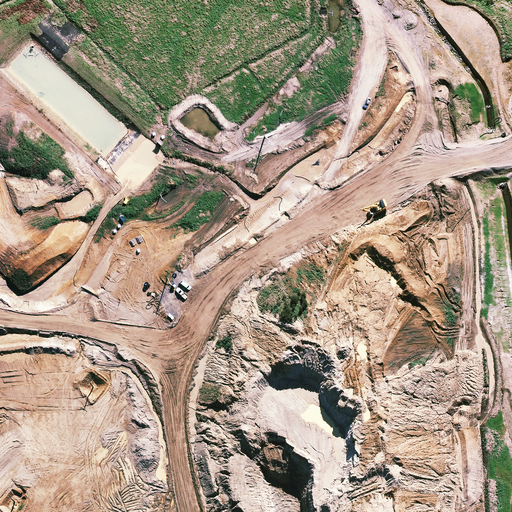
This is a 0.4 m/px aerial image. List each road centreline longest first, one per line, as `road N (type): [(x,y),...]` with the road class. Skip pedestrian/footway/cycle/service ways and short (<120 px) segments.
road 1 (track): [(511,154),(420,174),(176,308)]
road 2 (unknown): [(362,0),(301,283)]
road 3 (unknown): [(266,280),(326,0)]
